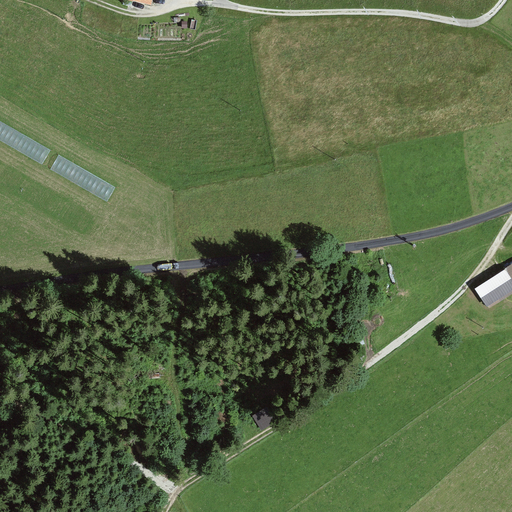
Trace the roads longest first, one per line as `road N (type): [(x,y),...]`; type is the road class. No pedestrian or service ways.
road 1 (unclassified): [(511,206),(319,253),(0,289)]
road 2 (track): [(175,492),(409,334),(479,270),(511,220)]
road 3 (track): [(216,0),(466,23),(502,0)]
road 4 (track): [(0,391),(175,492)]
